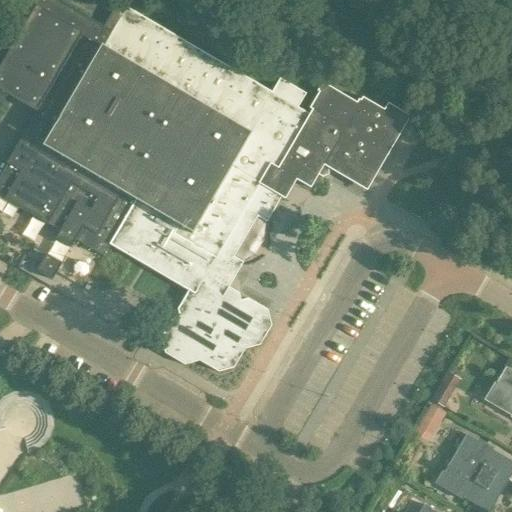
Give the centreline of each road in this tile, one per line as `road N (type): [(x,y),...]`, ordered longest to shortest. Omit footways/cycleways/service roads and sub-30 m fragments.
road 1 (residential): [(255,447),(296,471),(332,465),(444,267)]
road 2 (residential): [(444,267),(401,241),(371,249),(255,447)]
road 3 (residential): [(0,295),(255,447)]
